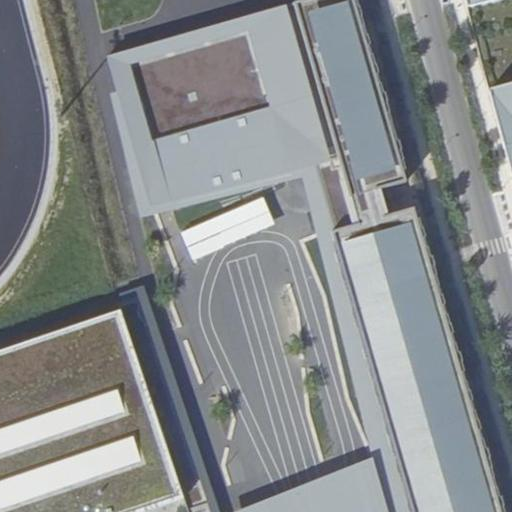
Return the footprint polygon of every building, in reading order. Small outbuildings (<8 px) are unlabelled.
[(292,0),(271,0),(100,48),(145,217),(317,166),(340,159),(292,0)] [(503,511),(355,0),(292,0),(340,159),(317,166),(395,437),(417,511),(503,511)] [(511,89),(492,95),(511,165),(511,89)] [(0,363),(0,511),(160,511),(99,330),(0,363)] [(417,511),(395,437),(227,510),(227,511),(417,511)]
